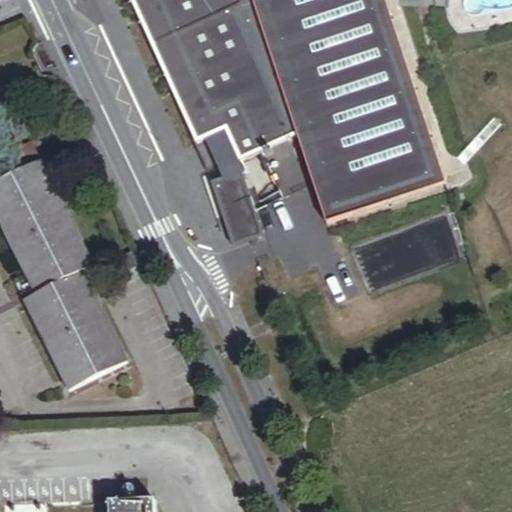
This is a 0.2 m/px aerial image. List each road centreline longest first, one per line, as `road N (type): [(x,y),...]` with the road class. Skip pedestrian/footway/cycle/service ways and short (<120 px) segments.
road 1 (tertiary): [(176,267),(50,0)]
road 2 (tertiary): [(308,511),(219,315),(176,267)]
road 3 (tertiary): [(176,267),(196,332),(278,511)]
